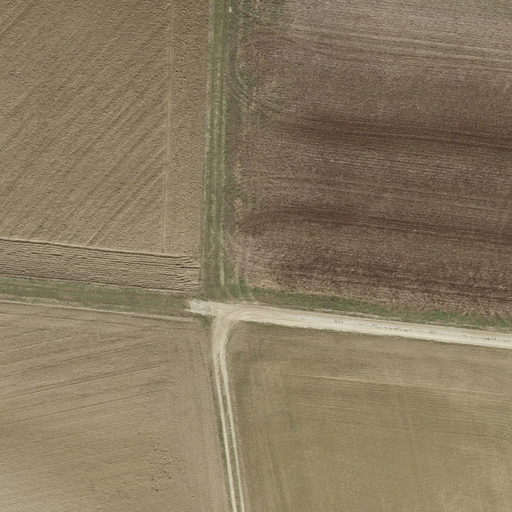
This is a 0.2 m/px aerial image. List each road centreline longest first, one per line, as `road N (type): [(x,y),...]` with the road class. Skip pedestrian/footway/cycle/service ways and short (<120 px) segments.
road 1 (track): [(511,339),(224,309),(219,349),(239,511)]
road 2 (track): [(224,309),(212,265),(224,0)]
road 3 (track): [(224,309),(0,282)]
